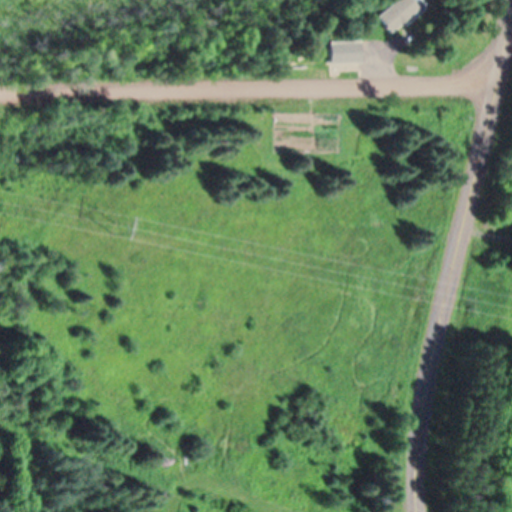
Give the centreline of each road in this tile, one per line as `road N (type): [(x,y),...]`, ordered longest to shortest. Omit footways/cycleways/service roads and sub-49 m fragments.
road 1 (primary): [(416,511),(424,410),(511,16)]
road 2 (residential): [(0,96),(499,86)]
